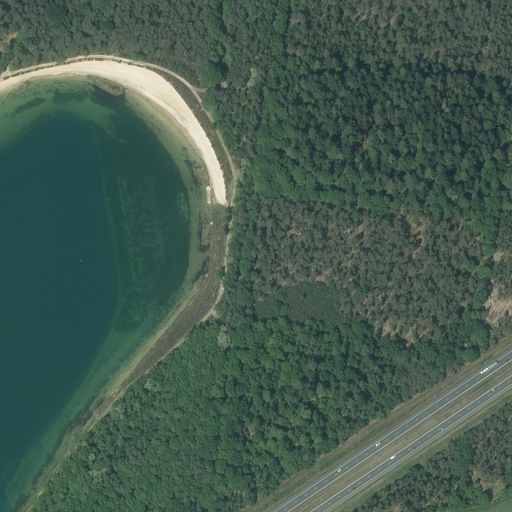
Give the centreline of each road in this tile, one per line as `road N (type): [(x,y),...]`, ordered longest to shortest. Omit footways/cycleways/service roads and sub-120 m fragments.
road 1 (track): [(253,186),(238,304),(249,337),(443,362),(479,338),(494,218),(511,221)]
road 2 (track): [(253,186),(494,218),(511,103)]
road 3 (motorway): [(511,356),(282,511)]
road 4 (motorway): [(318,511),(511,380)]
road 5 (track): [(279,0),(253,186)]
